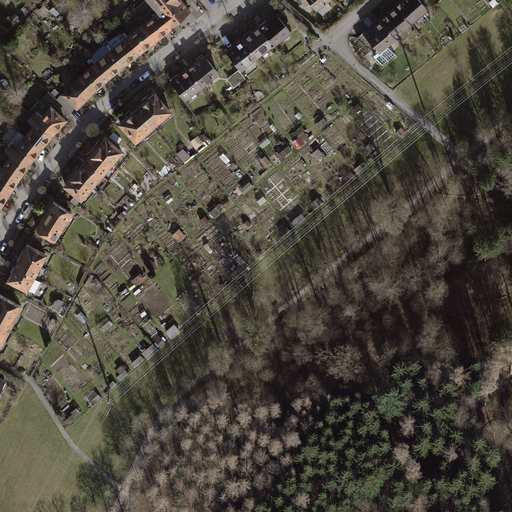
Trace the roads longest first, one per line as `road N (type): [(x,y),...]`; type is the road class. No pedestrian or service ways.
road 1 (track): [(511,120),(203,378),(161,429),(120,511)]
road 2 (residential): [(0,248),(37,180),(85,124),(237,0)]
road 3 (track): [(463,161),(330,43)]
